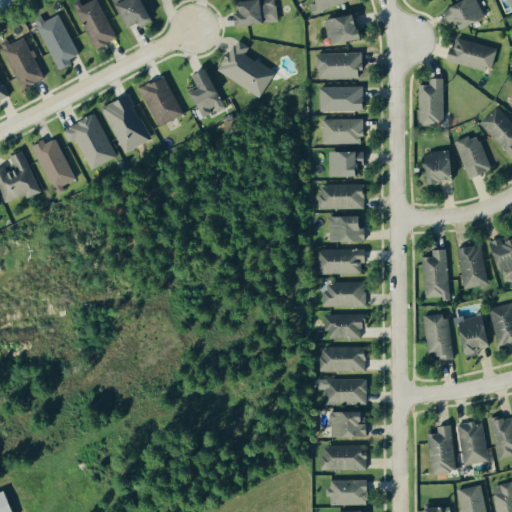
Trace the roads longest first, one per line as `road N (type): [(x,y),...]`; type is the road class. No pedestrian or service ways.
road 1 (residential): [(399,511),(396,40),(384,0)]
road 2 (residential): [(0,132),(193,27)]
road 3 (residential): [(511,192),(488,208),(397,221)]
